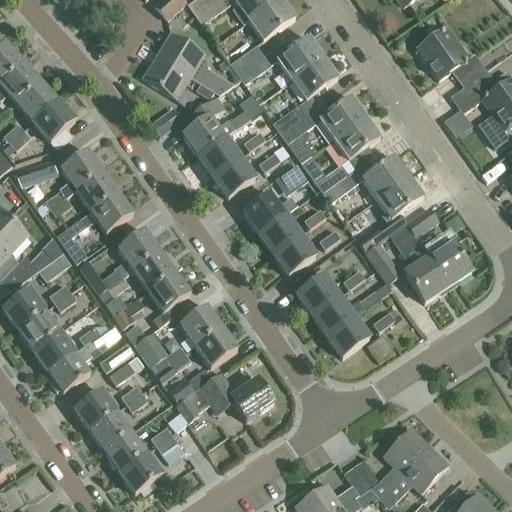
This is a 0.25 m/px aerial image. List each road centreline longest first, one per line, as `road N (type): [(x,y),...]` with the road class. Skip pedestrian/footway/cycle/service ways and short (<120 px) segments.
road 1 (residential): [(332,427),(95,91)]
road 2 (residential): [(511,253),(331,0)]
road 3 (residential): [(90,511),(0,379)]
road 4 (residential): [(511,495),(400,383)]
road 5 (residential): [(207,511),(332,427)]
road 6 (residential): [(400,383),(511,304)]
road 7 (residential): [(95,91),(15,0)]
